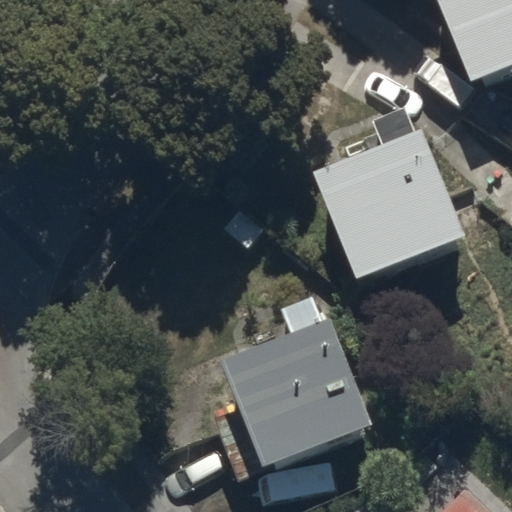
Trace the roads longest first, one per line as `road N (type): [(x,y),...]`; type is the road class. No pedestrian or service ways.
road 1 (residential): [(0,243),(207,0)]
road 2 (residential): [(0,406),(75,511)]
